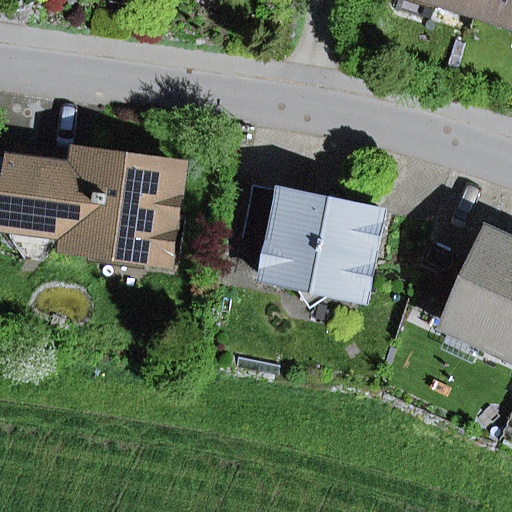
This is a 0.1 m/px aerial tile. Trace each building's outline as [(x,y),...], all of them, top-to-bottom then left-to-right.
[(449,0),(479,10),(482,0),(449,0)] [(511,0),(482,0),(479,10),(511,20),(511,0)] [(15,162),(81,171),(83,156),(17,147),(15,162)] [(170,256),(182,169),(83,156),(81,171),(15,162),(6,226),(15,228),(63,234),(71,235),(70,242),(170,256)] [(336,295),(368,301),(386,215),(346,206),(336,194),(323,202),(254,187),(236,274),(297,286),(336,295)] [(43,262),(57,248),(63,234),(15,228),(14,237),(27,260),(43,262)] [(491,329),(485,342),(511,354),(511,244),(492,235),(456,312),(491,329)] [(297,286),(312,310),(336,295),(297,286)] [(456,312),(450,326),(453,327),(442,350),(474,365),(485,342),(491,329),(456,312)]
